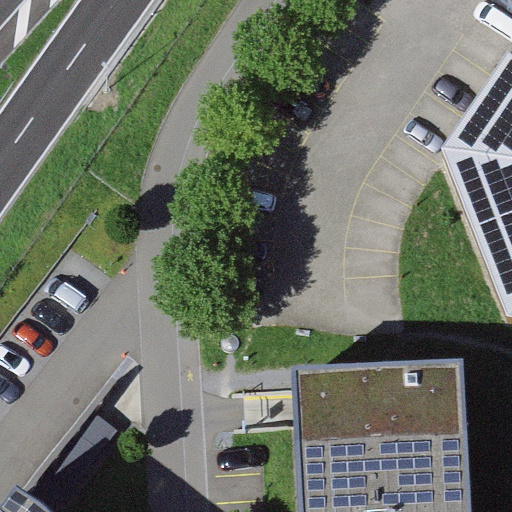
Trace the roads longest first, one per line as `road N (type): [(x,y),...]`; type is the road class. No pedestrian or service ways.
road 1 (unclassified): [(260,0),(195,95),(158,196),(169,511)]
road 2 (motorway): [(0,167),(119,0)]
